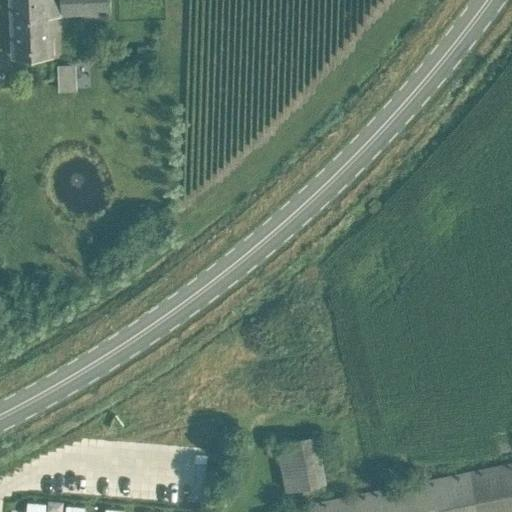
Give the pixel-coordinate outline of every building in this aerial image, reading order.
[(14,55),(34,54),(53,53),(51,14),(111,11),(110,0),(25,0),(12,1),(14,55)] [(147,46),(137,47),(138,54),(148,54),(147,46)] [(286,488),(327,481),(318,432),(277,440),(286,488)] [(196,453),(195,462),(207,463),(208,454),(196,453)] [(511,511),(511,464),(275,511),(511,511)] [(28,499),(26,511),(45,511),(47,501),(28,499)] [(67,503),(65,511),(85,511),(86,504),(67,503)]
